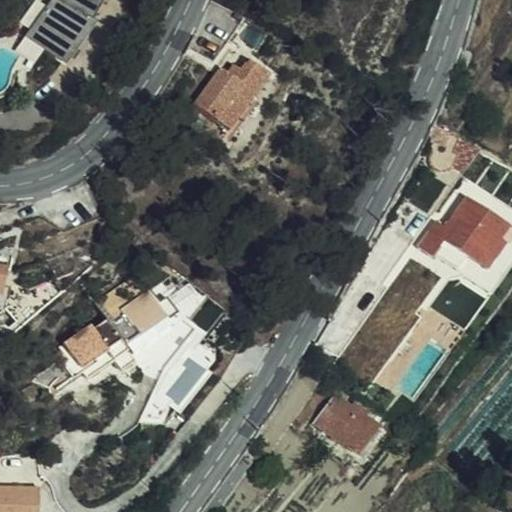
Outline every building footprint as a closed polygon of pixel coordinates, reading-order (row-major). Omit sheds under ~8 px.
[(109,34),(112,36),(129,0),(84,0),(83,3),(77,0),(75,0),(70,12),(77,16),(72,27),(67,24),(46,58),(80,80),(109,34)] [(117,39),(112,36),(109,34),(80,80),(87,85),(117,39)] [(250,59),(242,69),(236,79),(228,74),(222,70),(196,106),(221,123),(233,105),(246,114),(258,96),(272,74),(250,59)] [(236,79),(242,69),(235,65),(228,74),(236,79)] [(264,100),(258,96),(246,114),(234,131),(239,135),(264,100)] [(233,105),(221,123),(234,131),(246,114),(233,105)] [(448,130),(437,146),(439,147),(440,146),(445,146),(450,146),(456,150),(463,139),(448,130)] [(440,146),(439,147),(434,154),(432,157),(434,166),(439,170),(445,172),(449,172),(456,169),(458,165),(459,157),(456,150),(450,146),(445,146),(440,146)] [(468,195),(511,225),(511,209),(476,184),(468,195)] [(75,208),(97,200),(93,190),(71,199),(75,208)] [(496,241),(506,228),(465,198),(441,228),(432,221),(412,247),(427,258),(436,247),(440,241),(453,251),(483,272),(503,247),(496,241)] [(102,214),(97,200),(75,208),(43,221),(63,235),(100,221),(102,214)] [(511,245),(511,232),(506,228),(496,241),(503,247),(483,272),(478,278),(484,283),(511,245)] [(440,241),(436,247),(449,256),(453,251),(440,241)] [(0,320),(13,306),(15,289),(9,288),(9,269),(0,267),(0,320)] [(49,291),(13,312),(28,325),(67,285),(61,279),(56,283),(58,287),(52,294),(49,291)] [(136,362),(132,357),(126,348),(167,321),(179,314),(168,298),(157,305),(150,296),(109,323),(106,319),(93,328),(89,323),(62,342),(72,356),(62,362),(73,379),(83,372),(89,379),(116,362),(123,372),(136,362)] [(126,348),(132,357),(173,329),(167,321),(126,348)] [(317,425),(358,456),(379,429),(336,398),(317,425)] [(0,511),(37,511),(38,490),(0,489),(0,511)]
